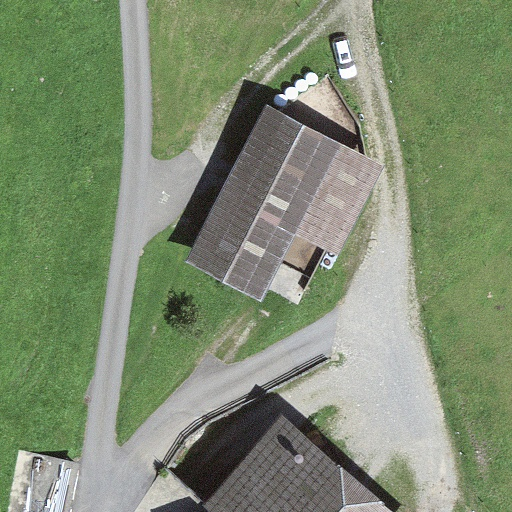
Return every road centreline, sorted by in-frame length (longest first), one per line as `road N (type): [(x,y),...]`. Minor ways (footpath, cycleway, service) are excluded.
road 1 (track): [(87,511),(159,428),(364,309),(380,287),(393,228),(389,146),(355,35),(358,0)]
road 2 (track): [(86,511),(138,149),(132,0)]
road 3 (track): [(129,227),(316,13),(337,0)]
